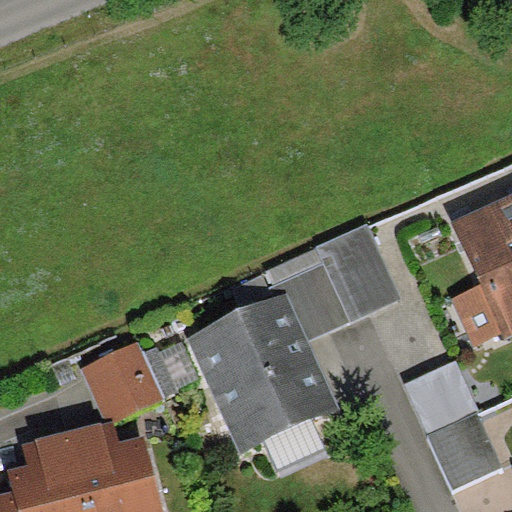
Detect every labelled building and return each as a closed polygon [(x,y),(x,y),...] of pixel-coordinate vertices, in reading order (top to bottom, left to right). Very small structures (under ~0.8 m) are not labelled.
[(511,198),(453,225),(481,287),(453,299),(475,348),(503,336),(507,342),(511,339),(511,198)] [(369,227),(317,251),(351,324),(402,300),(369,227)] [(351,324),(317,251),(268,273),(279,298),(286,295),(308,344),(351,324)] [(308,344),(286,295),(279,298),(187,341),(241,457),(340,411),(308,344)] [(164,399),(138,344),(81,369),(106,426),(115,423),(164,399)] [(479,412),(456,362),(405,386),(429,436),(478,413),(479,412)] [(478,413),(429,436),(427,437),(453,491),(503,468),(478,413)] [(68,435),(88,511),(163,511),(145,439),(121,446),(115,423),(106,426),(68,435)] [(88,511),(68,435),(23,447),(28,464),(6,469),(13,495),(17,511),(88,511)] [(0,511),(17,511),(13,495),(0,497),(0,511)]
